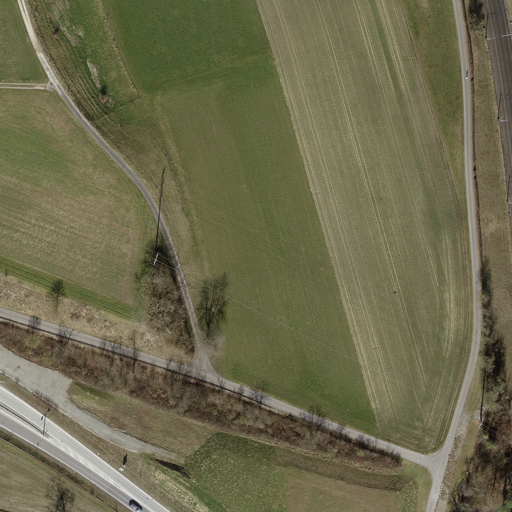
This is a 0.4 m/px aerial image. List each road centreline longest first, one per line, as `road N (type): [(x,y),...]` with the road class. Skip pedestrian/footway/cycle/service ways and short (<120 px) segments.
road 1 (unclassified): [(430,511),(440,466),(205,375),(0,311)]
road 2 (track): [(59,88),(144,188),(179,273),(205,375)]
